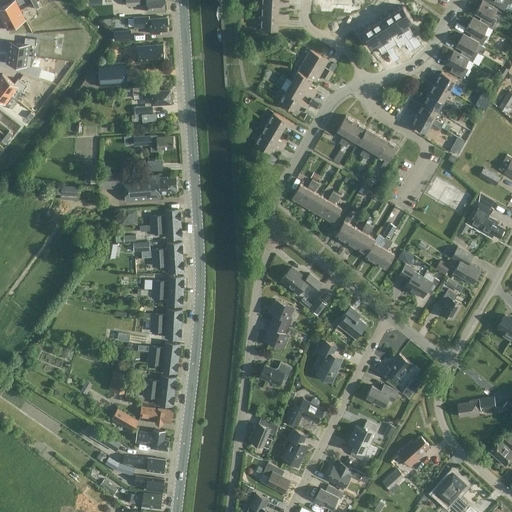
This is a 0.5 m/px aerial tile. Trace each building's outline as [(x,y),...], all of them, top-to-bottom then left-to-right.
[(14,0),(13,0),(0,7),(0,14),(2,19),(20,10),(14,0)] [(126,0),(127,5),(147,4),(148,11),(165,10),(165,8),(167,8),(167,2),(165,2),(164,0),(126,0)] [(505,10),(509,2),(511,2),(511,0),(490,0),(490,1),(505,10)] [(491,28),(497,19),(493,16),(497,9),(482,1),(475,12),(481,16),(478,21),(487,26),(491,28)] [(375,2),(364,8),(369,15),(379,10),(375,2)] [(279,5),(262,4),(261,16),(288,17),(288,13),(278,13),(279,5)] [(404,7),(393,14),(400,25),(406,34),(407,36),(414,32),(408,24),(412,22),(404,7)] [(364,9),(353,15),(357,21),(367,14),(364,9)] [(20,10),(2,19),(8,29),(25,19),(20,10)] [(387,18),(383,20),(392,34),(393,37),(396,41),(400,48),(405,44),(406,46),(409,47),(410,47),(411,47),(412,46),(413,46),(407,36),(406,34),(400,25),(393,14),(387,18)] [(150,17),(149,15),(134,17),(135,26),(149,25),(150,33),(157,32),(157,30),(167,29),(166,25),(168,24),(167,17),(166,16),(150,17)] [(288,17),(261,16),(261,28),(277,29),(278,21),(288,21),(288,17)] [(472,32),(469,37),(482,45),(487,35),(483,33),(487,26),(478,21),(472,17),(466,29),(472,32)] [(383,20),(373,26),(387,49),(390,47),(385,38),(392,34),(383,20)] [(373,26),(362,33),(371,47),(378,43),(383,51),(387,49),(373,26)] [(114,30),(114,38),(131,37),(130,29),(114,30)] [(482,45),(469,37),(463,34),(456,45),(462,49),(459,54),(472,61),(478,52),(474,50),(478,43),(482,45)] [(10,41),(8,52),(28,55),(29,44),(30,44),(36,45),(36,38),(25,37),(25,38),(26,38),(25,42),(24,42),(24,43),(10,41),(9,40),(9,41),(10,41)] [(137,45),(138,61),(164,60),(163,44),(137,45)] [(310,49),(304,60),(330,75),(333,71),(324,66),(328,60),(310,49)] [(472,61),(459,54),(453,50),(447,62),(453,65),(450,71),(463,78),(468,69),(464,66),(468,59),(472,61)] [(6,63),(31,66),(33,55),(29,55),(28,55),(8,52),(7,63),(6,63)] [(312,79),(315,81),(319,74),(328,79),(330,75),(304,60),(298,70),(312,79)] [(127,84),(126,61),(98,63),(99,86),(127,84)] [(503,78),(508,69),(502,66),(497,75),(503,78)] [(52,82),(54,74),(41,70),(39,78),(52,82)] [(308,85),(312,79),(298,70),(292,80),(315,94),(317,90),(308,85)] [(435,82),(450,90),(454,83),(462,88),(464,84),(441,71),(435,82)] [(2,74),(0,77),(0,85),(11,95),(12,95),(15,98),(22,89),(23,90),(27,85),(18,78),(17,79),(18,79),(15,83),(14,82),(14,83),(2,73),(2,74)] [(312,97),(315,94),(292,80),(285,91),(300,99),(304,92),(312,97)] [(452,105),(454,102),(446,97),(450,90),(435,82),(429,92),(452,105)] [(0,100),(5,104),(5,103),(11,95),(0,85),(0,100)] [(153,90),(152,86),(144,86),(132,87),(132,95),(144,94),(145,96),(152,95),(152,102),(171,101),(170,88),(153,90)] [(498,106),(509,112),(511,106),(511,92),(508,90),(498,106)] [(309,104),(300,99),(285,91),(279,101),(294,110),(298,103),(306,108),(309,104)] [(450,109),(452,105),(429,92),(423,103),(438,111),(441,104),(450,109)] [(485,109),(489,102),(479,97),(475,103),(485,109)] [(308,103),(316,108),(319,102),(312,98),(308,103)] [(77,110),(80,111),(80,110),(81,104),(78,103),(72,101),(71,106),(70,108),(77,110)] [(423,103),(417,113),(440,126),(442,123),(434,118),(438,111),(423,103)] [(465,113),(460,111),(457,116),(456,118),(461,121),(466,114),(465,113)] [(273,112),(267,122),(282,131),(285,124),(294,129),(296,125),(273,112)] [(309,122),(312,116),(307,113),(304,119),(309,122)] [(440,126),(417,113),(411,124),(426,132),(430,125),(442,132),(444,128),(440,126)] [(342,144),(356,121),(345,115),(337,129),(344,133),(339,142),(342,144)] [(351,138),(358,142),(366,127),(356,121),(342,144),(346,146),(351,138)] [(278,138),(282,131),(267,122),(261,133),(284,146),(286,143),(278,138)] [(444,122),(441,126),(448,130),(451,126),(444,122)] [(366,127),(358,142),(365,146),(360,154),(363,156),(377,133),(366,127)] [(284,146),(261,133),(255,143),(269,152),(273,145),(282,150),(284,146)] [(377,133),(363,156),(367,158),(372,150),(379,154),(387,139),(377,133)] [(157,134),(133,136),(134,145),(151,143),(151,147),(151,152),(158,151),(158,149),(174,147),(173,134),(157,136),(157,134)] [(457,137),(451,149),(458,153),(465,141),(457,137)] [(398,145),(387,139),(379,154),(385,158),(380,166),(384,168),(398,145)] [(268,152),(265,158),(273,163),(277,157),(268,152)] [(448,159),(454,162),(457,157),(451,153),(448,159)] [(163,160),(147,160),(147,170),(163,170),(163,160)] [(95,182),(97,164),(86,163),(85,181),(95,182)] [(479,175),(495,185),(500,176),(484,166),(479,175)] [(125,175),(124,169),(100,170),(100,187),(125,186),(126,200),(163,199),(163,194),(169,193),(169,192),(176,191),(176,187),(177,187),(177,176),(168,177),(168,175),(160,175),(160,174),(125,175)] [(320,174),(314,171),(311,177),(316,180),(320,174)] [(291,198),(302,204),(315,181),(312,179),(307,187),(300,183),(291,198)] [(315,181),(302,204),(312,210),(321,195),(314,191),(319,183),(315,181)] [(62,185),(47,184),(47,191),(61,192),(62,185)] [(79,187),(75,186),(62,185),(61,194),(61,199),(78,200),(79,187)] [(323,216),(336,193),(333,191),(328,199),(321,195),(312,210),(323,216)] [(492,237),(493,234),(499,237),(504,227),(497,223),(498,221),(489,216),(493,208),(490,207),(492,202),(480,191),(471,206),(474,207),(466,222),(492,237)] [(336,193),(323,216),(333,222),(342,208),(335,204),(340,195),(336,193)] [(165,214),(149,214),(150,224),(152,224),(181,223),(180,208),(165,209),(165,214)] [(127,209),(116,226),(133,225),(132,211),(132,209),(127,209)] [(346,241),(354,226),(348,222),(353,214),(349,212),(335,235),(346,241)] [(361,230),(354,226),(346,241),(356,247),(369,224),(366,222),(361,230)] [(390,222),(384,232),(389,235),(395,225),(390,222)] [(141,226),(141,232),(150,231),(150,232),(155,232),(162,231),(166,231),(166,236),(181,236),(181,223),(152,224),(150,224),(150,226),(141,226)] [(373,241),(374,241),(375,239),(368,235),(373,226),(369,224),(356,247),(366,253),(373,241)] [(373,241),(366,253),(365,255),(375,261),(389,239),(385,237),(380,245),(374,241),(373,241)] [(389,239),(375,261),(386,268),(394,253),(387,249),(392,241),(389,239)] [(150,250),(149,241),(133,242),(134,251),(150,250)] [(152,257),(183,256),(182,241),(167,242),(167,247),(151,248),(151,250),(152,256),(152,257)] [(107,242),(105,256),(115,257),(117,243),(107,242)] [(453,272),(473,283),(481,269),(468,262),(473,255),(458,246),(452,256),(460,261),(453,272)] [(401,257),(413,263),(418,254),(406,248),(401,257)] [(183,269),(183,256),(152,257),(152,265),(168,265),(168,270),(183,269)] [(435,268),(445,274),(450,265),(440,259),(435,268)] [(415,268),(405,262),(398,274),(408,280),(405,286),(414,291),(423,276),(413,270),(415,268)] [(310,273),(305,278),(291,266),(281,279),(298,293),(306,284),(315,291),(322,283),(310,273)] [(152,287),(183,288),(184,275),(169,274),(168,280),(152,279),(152,287)] [(423,276),(414,291),(423,297),(427,290),(431,293),(439,280),(434,277),(432,281),(423,276)] [(449,276),(445,281),(454,286),(457,281),(449,276)] [(183,303),(183,288),(152,287),(151,297),(167,298),(167,302),(183,303)] [(441,312),(452,318),(461,303),(454,299),(457,293),(448,288),(439,302),(445,305),(441,312)] [(309,307),(318,314),(326,304),(318,297),(309,307)] [(271,320),(288,327),(292,318),(290,317),(294,307),(275,299),(270,312),(274,313),(271,320)] [(339,324),(355,338),(366,324),(354,315),(357,311),(350,306),(342,316),(344,318),(339,324)] [(150,321),(182,322),(182,308),(167,307),(167,314),(151,313),(150,321)] [(511,318),(505,314),(497,327),(505,332),(503,335),(511,340),(511,337),(511,318)] [(288,327),(271,320),(268,326),(270,327),(264,339),(283,347),(289,334),(286,333),(288,327)] [(181,336),(182,322),(150,321),(150,331),(165,332),(165,335),(181,336)] [(130,334),(119,332),(118,339),(129,341),(130,334)] [(315,373),(331,381),(336,372),(335,372),(342,358),(333,353),(336,346),(324,340),(318,350),(325,354),(315,373)] [(148,355),(178,358),(179,342),(164,341),(164,346),(149,344),(148,355)] [(390,376),(397,381),(411,363),(399,353),(392,362),(391,361),(388,365),(385,363),(379,370),(389,378),(390,376)] [(176,372),(178,358),(148,355),(147,363),(162,364),(161,370),(176,372)] [(282,379),(285,380),(292,366),(280,361),(278,367),(274,368),(265,364),(260,376),(279,385),(282,379)] [(109,389),(124,392),(128,372),(113,369),(109,389)] [(146,387),(175,389),(176,375),(160,374),(160,379),(156,379),(149,378),(145,378),(144,386),(146,387)] [(80,390),(86,393),(92,384),(86,380),(80,390)] [(398,391),(387,385),(383,384),(381,389),(372,385),(366,396),(384,405),(388,398),(393,401),(398,391)] [(173,405),(175,389),(146,387),(144,386),(143,396),(157,397),(157,403),(173,405)] [(406,386),(402,391),(409,396),(413,391),(406,386)] [(81,399),(87,402),(90,397),(84,394),(81,399)] [(494,396),(479,398),(481,409),(496,407),(494,396)] [(317,405),(319,402),(319,399),(315,397),(312,398),(310,402),(304,398),(298,409),(292,407),(286,420),(297,425),(302,414),(318,422),(324,409),(317,405)] [(469,401),(457,403),(459,416),(469,414),(469,416),(479,415),(478,410),(481,409),(479,398),(476,398),(469,400),(469,401)] [(99,409),(87,402),(81,399),(78,404),(96,414),(99,409)] [(163,420),(171,421),(173,408),(142,405),(141,416),(157,417),(156,421),(163,422),(163,420)] [(112,417),(132,430),(138,420),(117,408),(112,417)] [(269,432),(275,434),(279,424),(267,419),(265,425),(259,423),(251,441),(263,446),(269,432)] [(351,433),(370,442),(378,425),(366,420),(362,428),(356,424),(351,433)] [(283,458),(297,465),(308,445),(303,442),(307,435),(292,427),(288,437),(292,439),(283,458)] [(150,447),(168,449),(169,439),(164,438),(165,429),(158,429),(157,432),(136,430),(134,441),(150,442),(150,447)] [(500,439),(490,451),(505,465),(511,456),(511,434),(511,435),(507,432),(501,438),(500,439)] [(105,433),(100,441),(116,450),(120,442),(105,433)] [(370,442),(351,433),(347,442),(354,445),(350,453),(361,459),(370,442)] [(397,452),(410,466),(417,460),(416,459),(421,454),(420,453),(429,445),(420,435),(413,442),(412,440),(405,446),(404,445),(397,452)] [(100,452),(97,457),(103,461),(106,456),(100,452)] [(148,457),(124,455),(124,462),(147,465),(147,470),(164,472),(164,471),(166,470),(166,466),(165,465),(165,458),(148,457)] [(117,470),(133,475),(135,467),(119,462),(109,456),(104,463),(117,470)] [(266,483),(284,492),(290,479),(279,474),(281,468),(268,461),(262,472),(269,476),(266,483)] [(351,475),(353,476),(356,470),(341,462),(338,468),(333,465),(327,477),(345,486),(351,475)] [(389,488),(404,475),(397,467),(382,481),(389,488)] [(453,472),(436,491),(458,511),(459,511),(467,504),(457,494),(467,484),(460,478),(459,479),(458,477),(459,476),(453,472)] [(145,489),(163,491),(164,479),(136,475),(135,482),(146,483),(145,489)] [(99,484),(113,494),(117,488),(104,478),(99,484)] [(242,490),(250,494),(253,487),(245,483),(242,490)] [(338,497),(341,498),(344,492),(328,484),(325,490),(320,487),(314,499),(332,508),(338,497)] [(161,507),(162,493),(144,491),(143,495),(125,493),(124,501),(142,503),(142,507),(149,508),(149,505),(161,507)] [(249,505),(245,511),(273,511),(264,507),(269,499),(256,492),(249,505)] [(384,503),(379,500),(374,508),(379,511),(384,503)]
